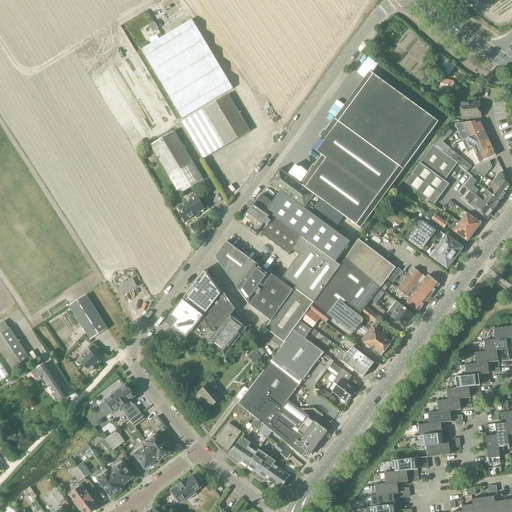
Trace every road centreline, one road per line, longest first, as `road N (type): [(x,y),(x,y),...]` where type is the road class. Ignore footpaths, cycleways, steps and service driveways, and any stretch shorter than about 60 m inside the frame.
road 1 (residential): [(197,452),(135,370),(130,351),(376,15),(395,0)]
road 2 (tertiary): [(291,511),(511,212)]
road 3 (residential): [(511,479),(471,483),(465,434),(511,375)]
